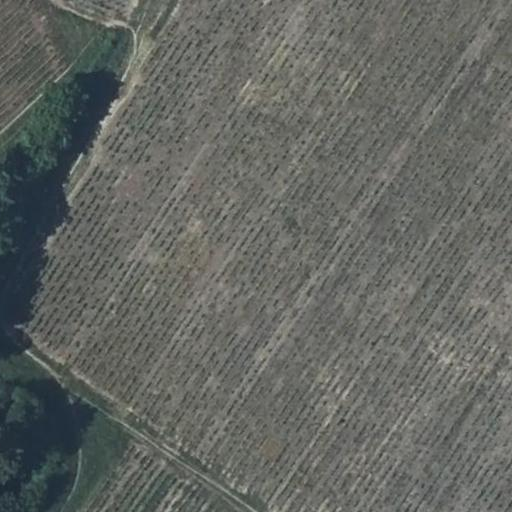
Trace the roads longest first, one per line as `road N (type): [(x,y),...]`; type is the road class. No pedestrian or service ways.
road 1 (track): [(152,0),(106,118),(0,285)]
road 2 (track): [(248,511),(110,416),(0,323)]
road 3 (track): [(98,39),(62,100),(0,176)]
